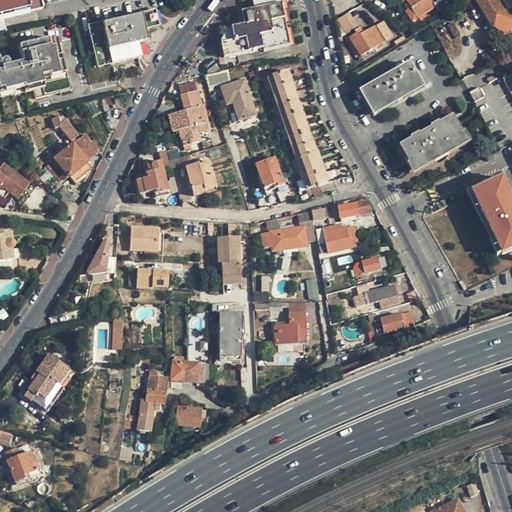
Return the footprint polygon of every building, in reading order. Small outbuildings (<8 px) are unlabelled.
[(0,0),(0,10),(27,5),(26,0),(0,0)] [(0,31),(5,30),(2,18),(42,9),(40,0),(26,0),(27,5),(0,10),(0,31)] [(230,14),(232,29),(235,42),(238,55),(262,50),(262,53),(290,47),(280,0),(240,0),(242,12),(230,14)] [(406,0),(409,3),(413,10),(409,12),(406,13),(412,23),(432,10),(426,0),(406,0)] [(511,48),(511,25),(496,0),(475,0),(496,32),(499,30),(511,48)] [(405,6),(409,12),(413,10),(409,3),(405,6)] [(443,17),(452,12),(449,8),(441,14),(443,17)] [(89,27),(94,52),(98,66),(137,57),(134,44),(147,41),(144,28),(156,25),(153,11),(89,27)] [(355,13),(348,16),(354,28),(361,24),(355,13)] [(383,23),(376,27),(381,36),(384,35),(387,39),(388,40),(391,37),(383,23)] [(360,56),(374,47),(384,41),(387,39),(384,35),(381,36),(376,27),(375,26),(364,33),(359,36),(357,33),(350,38),(360,56)] [(220,31),(223,44),(235,42),(232,29),(220,31)] [(14,91),(24,89),(23,87),(33,85),(34,92),(36,98),(72,90),(69,78),(68,78),(66,71),(67,71),(63,54),(62,54),(60,44),(61,44),(59,37),(19,46),(23,67),(3,72),(0,59),(0,90),(13,88),(14,91)] [(385,45),(384,41),(374,47),(376,50),(385,45)] [(235,42),(223,44),(227,70),(240,68),(238,55),(235,42)] [(409,64),(361,91),(375,114),(386,108),(384,104),(409,90),(411,95),(422,88),(409,64)] [(271,89),(292,81),(288,71),(267,78),(271,89)] [(245,80),(222,88),(228,105),(233,103),(239,121),(251,117),(250,113),(256,111),(245,80)] [(271,89),(274,99),(295,92),(296,92),(292,81),(271,89)] [(179,86),(185,111),(190,128),(198,126),(200,133),(208,130),(195,83),(179,86)] [(25,94),(34,92),(33,85),(23,87),(24,89),(25,94)] [(478,91),(470,95),(475,103),(483,99),(478,91)] [(274,99),(278,109),(298,102),(295,92),(274,99)] [(278,109),(282,119),(302,112),(298,102),(278,109)] [(179,131),(182,143),(190,141),(191,145),(202,142),(200,133),(198,126),(190,128),(185,111),(168,115),(173,132),(179,131)] [(282,119),(285,130),(305,122),(302,112),(282,119)] [(53,127),(58,126),(70,141),(78,135),(65,119),(59,124),(57,118),(50,121),(53,127)] [(451,118),(403,145),(410,158),(408,159),(415,172),(467,142),(460,129),(458,130),(451,118)] [(285,130),(289,139),(309,132),(305,122),(285,130)] [(289,139),(292,149),(312,142),(309,132),(289,139)] [(84,135),(73,144),(87,161),(99,152),(84,135)] [(280,142),(283,152),(292,149),(289,139),(280,142)] [(296,159),(316,152),(313,142),(312,142),(292,149),(296,159)] [(87,161),(73,144),(54,159),(69,177),(75,172),(81,178),(91,168),(86,162),(87,161)] [(169,192),(167,183),(164,170),(172,168),(171,162),(168,151),(158,153),(160,162),(149,165),(151,172),(147,173),(148,178),(137,181),(140,195),(154,192),(155,195),(169,192)] [(299,169),(321,161),(317,151),(316,152),(296,159),(299,169)] [(280,165),(277,166),(284,184),(292,181),(283,156),(277,158),(280,165)] [(186,157),(171,162),(172,168),(178,167),(177,165),(188,163),(186,157)] [(61,184),(69,177),(54,159),(46,166),(61,184)] [(265,189),(273,186),(276,185),(278,188),(284,186),(284,184),(277,166),(275,159),(256,165),(265,189)] [(299,169),(303,179),(324,172),(321,161),(299,169)] [(206,190),(216,187),(208,162),(186,167),(194,196),(207,193),(206,190)] [(0,186),(17,199),(28,185),(2,165),(0,167),(0,186)] [(52,175),(48,171),(40,178),(43,182),(52,175)] [(75,183),(81,178),(75,172),(69,177),(75,183)] [(328,183),(324,172),(303,179),(307,190),(311,189),(314,197),(322,194),(319,186),(328,183)] [(511,201),(509,195),(511,194),(504,178),(488,186),(473,193),(487,222),(488,224),(487,225),(493,238),(494,237),(495,239),(502,254),(503,255),(511,250),(511,201)] [(178,193),(176,184),(172,185),(171,182),(167,183),(169,192),(172,192),(172,194),(178,193)] [(473,193),(488,186),(487,182),(467,192),(482,224),(487,222),(473,193)] [(56,193),(66,207),(76,199),(65,186),(56,193)] [(357,204),(357,205),(359,217),(374,213),(369,202),(357,204)] [(340,207),(342,218),(342,219),(359,217),(357,205),(340,207)] [(299,222),(313,220),(311,213),(298,215),(299,222)] [(329,242),(329,244),(340,242),(339,240),(357,236),(355,226),(349,227),(349,225),(345,226),(346,228),(342,229),(341,225),(326,228),(329,242)] [(283,246),(307,242),(317,241),(314,226),(261,234),(264,248),(272,247),(273,252),(284,250),(283,246)] [(157,251),(158,229),(132,227),(131,250),(157,251)] [(0,269),(19,267),(17,248),(14,249),(14,247),(14,245),(13,241),(8,240),(7,231),(7,230),(0,231),(0,269)] [(362,246),(360,239),(358,239),(357,236),(339,240),(340,242),(329,244),(330,246),(331,253),(362,246)] [(237,248),(240,248),(240,238),(218,239),(218,258),(223,258),(224,266),(224,279),(241,279),(241,265),(237,265),(237,248)] [(502,254),(495,239),(491,242),(498,257),(502,254)] [(109,242),(108,242),(107,242),(106,243),(89,278),(90,279),(109,275),(110,260),(110,244),(109,242)] [(308,247),(307,242),(283,246),(284,250),(308,247)] [(359,274),(358,270),(350,272),(353,281),(369,277),(368,272),(387,266),(384,256),(362,262),(364,273),(359,274)] [(329,257),(322,258),(325,274),(333,272),(329,257)] [(118,275),(118,260),(110,260),(109,275),(118,275)] [(356,264),(358,270),(359,274),(364,273),(362,262),(356,264)] [(170,274),(137,272),(136,289),(169,291),(170,274)] [(318,278),(308,279),(310,300),(320,299),(318,278)] [(364,295),(367,304),(383,300),(385,307),(399,304),(397,296),(397,295),(394,286),(364,295)] [(415,290),(403,293),(406,302),(418,299),(415,290)] [(361,306),(367,304),(364,295),(358,296),(361,306)] [(288,304),(289,314),(306,313),(305,303),(288,304)] [(306,313),(289,314),(289,325),(275,326),(275,346),(298,345),(298,340),(307,339),(306,313)] [(242,335),(242,314),(220,314),(220,360),(245,360),(245,335),(242,335)] [(373,322),(377,335),(402,329),(401,322),(404,321),(402,314),(373,322)] [(120,320),(114,321),(112,349),(121,349),(123,330),(120,320)] [(140,324),(129,324),(131,356),(142,355),(142,348),(134,349),(133,332),(140,332),(140,324)] [(134,349),(142,348),(140,332),(133,332),(134,349)] [(200,359),(209,360),(209,350),(200,350),(200,359)] [(24,396),(40,407),(57,384),(60,385),(70,371),(49,356),(36,373),(40,376),(35,383),(24,396)] [(184,358),(178,358),(178,359),(174,359),(171,380),(183,381),(187,363),(183,363),(184,358)] [(209,370),(209,360),(200,359),(200,370),(209,370)] [(199,364),(187,363),(183,381),(196,383),(199,364)] [(72,373),(70,371),(60,385),(57,384),(40,407),(45,410),(72,373)] [(150,371),(148,390),(166,392),(168,379),(158,378),(158,375),(157,374),(157,372),(150,371)] [(31,380),(35,383),(40,376),(36,373),(31,380)] [(110,381),(110,386),(118,387),(122,387),(123,375),(110,374),(109,381),(110,381)] [(148,390),(147,394),(147,400),(147,402),(161,404),(165,405),(166,392),(148,390)] [(142,415),(154,420),(155,408),(160,408),(161,404),(147,402),(147,400),(143,400),(142,415)] [(175,425),(200,427),(201,427),(202,409),(177,407),(175,425)] [(130,413),(126,412),(126,413),(124,427),(133,429),(135,419),(133,419),(133,416),(130,415),(130,413)] [(153,433),(154,420),(142,415),(140,431),(153,433)] [(0,445),(8,448),(11,435),(0,432),(0,433),(0,445)] [(26,445),(16,448),(20,457),(29,454),(26,445)] [(132,448),(121,447),(119,459),(119,460),(131,461),(132,448)] [(24,476),(29,475),(29,474),(38,471),(38,470),(43,468),(36,451),(29,454),(20,457),(16,448),(5,453),(9,461),(7,462),(15,483),(25,480),(24,476)] [(478,494),(474,481),(466,483),(470,495),(478,494)] [(464,511),(458,500),(433,511),(464,511)] [(425,511),(421,502),(410,508),(410,511),(425,511)]
